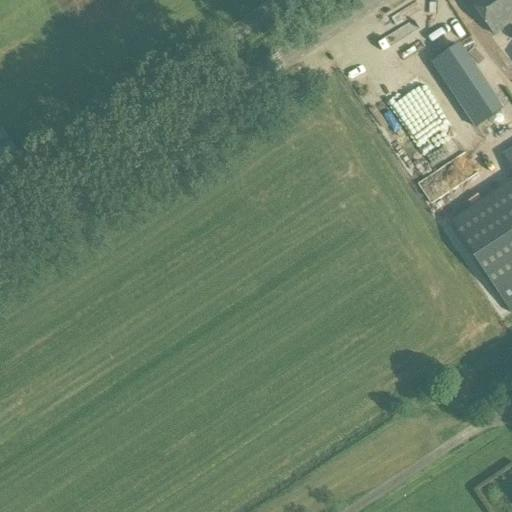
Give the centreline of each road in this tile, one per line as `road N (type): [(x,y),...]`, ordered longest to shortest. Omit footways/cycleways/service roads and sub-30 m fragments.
road 1 (track): [(441,450),(394,369),(436,335),(450,312),(454,280),(372,162),(311,38)]
road 2 (tertiary): [(0,245),(371,0)]
